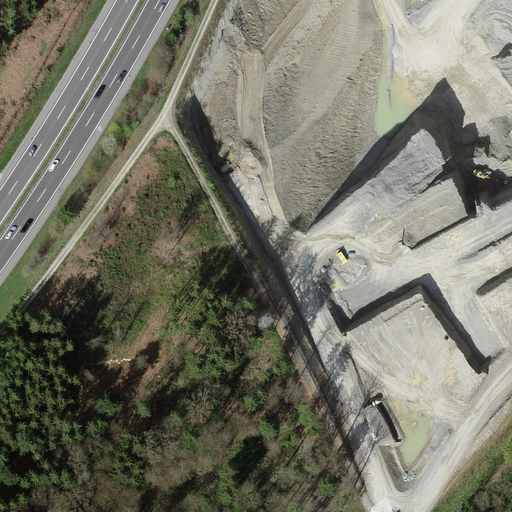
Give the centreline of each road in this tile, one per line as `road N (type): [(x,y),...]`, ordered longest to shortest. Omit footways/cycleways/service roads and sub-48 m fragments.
road 1 (track): [(164,111),(374,511)]
road 2 (track): [(0,335),(164,111),(215,0)]
road 3 (motorway): [(0,256),(159,0)]
road 4 (motorway): [(127,0),(0,206)]
